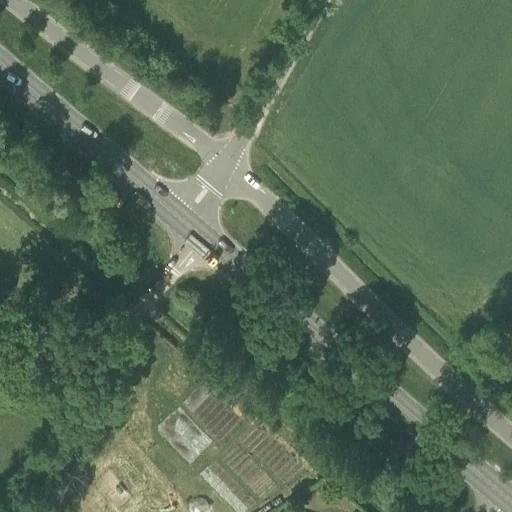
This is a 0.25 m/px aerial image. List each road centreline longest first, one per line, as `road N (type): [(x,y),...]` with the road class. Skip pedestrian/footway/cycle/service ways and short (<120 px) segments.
road 1 (primary): [(508,499),(182,222)]
road 2 (unclassified): [(511,434),(225,163)]
road 3 (unclassified): [(225,163),(11,0)]
road 4 (track): [(203,239),(146,305),(106,332),(0,338)]
road 5 (primary): [(182,222),(0,66)]
road 6 (unclassified): [(225,163),(318,0)]
